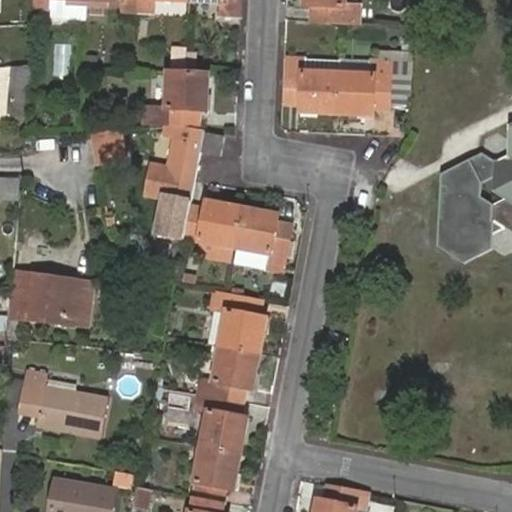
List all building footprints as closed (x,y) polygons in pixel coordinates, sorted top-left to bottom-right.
[(139,8),(139,0),(87,0),(104,1),(103,0),(124,0),(125,7),(139,8)] [(139,0),(139,8),(153,10),(153,0),(139,0)] [(227,0),(227,11),(243,12),(243,0),(227,0)] [(347,0),(307,0),(307,8),(315,9),(314,23),(340,24),(357,26),(357,9),(348,9),(347,0)] [(301,116),(336,118),(338,79),(302,78),(302,61),(287,61),(286,113),(301,114),(301,116)] [(14,115),(28,115),(33,63),(19,64),(14,115)] [(375,65),(338,64),(338,79),(375,80),(375,65)] [(338,79),(336,118),(374,120),(374,117),(389,117),(390,66),(375,65),(375,80),(338,79)] [(207,109),(209,74),(189,73),(168,72),(166,107),(143,106),(142,120),(200,122),(201,109),(207,109)] [(190,205),(200,150),(201,144),(204,133),(205,124),(177,126),(169,166),(164,196),(158,227),(185,232),(190,205)] [(220,148),(225,127),(205,124),(204,133),(201,144),(220,148)] [(106,130),(96,131),(100,158),(101,163),(125,159),(121,129),(106,130)] [(511,138),(508,140),(507,157),(495,162),(494,175),(505,183),(504,200),(492,207),(491,220),(511,235),(511,138)] [(491,220),(495,162),(483,155),(441,175),(438,248),(465,265),(493,250),(491,220)] [(164,196),(169,166),(151,162),(146,193),(164,196)] [(0,181),(0,200),(15,203),(17,183),(0,181)] [(239,245),(247,206),(207,199),(205,208),(190,205),(185,232),(201,235),(201,238),(239,245)] [(278,212),(247,206),(239,245),(271,250),(268,266),(284,269),(292,225),(276,222),(278,212)] [(237,260),(239,245),(201,238),(198,254),(237,260)] [(271,250),(239,245),(237,260),(268,266),(271,250)] [(12,277),(10,294),(7,320),(88,330),(92,285),(12,277)] [(216,342),(260,350),(267,314),(260,312),(262,298),(217,289),(214,304),(222,306),(216,342)] [(211,393),(244,399),(246,386),(254,387),(260,350),(216,342),(209,380),(196,377),(193,389),(211,393)] [(108,402),(44,389),(44,388),(47,374),(26,369),(19,409),(38,413),(36,424),(100,437),(108,402)] [(197,442),(241,451),(248,414),(241,412),(244,399),(211,393),(193,389),(190,403),(204,406),(197,442)] [(192,494),(226,500),(228,486),(234,488),(241,451),(197,442),(190,479),(195,480),(192,494)] [(58,481),(51,511),(112,511),(116,492),(58,481)] [(369,505),(372,490),(358,488),(330,482),(326,498),(318,496),(314,511),(358,511),(360,503),(369,505)] [(133,488),(129,508),(147,511),(152,492),(133,488)] [(185,506),(184,511),(222,511),(226,500),(192,494),(190,507),(185,506)]
